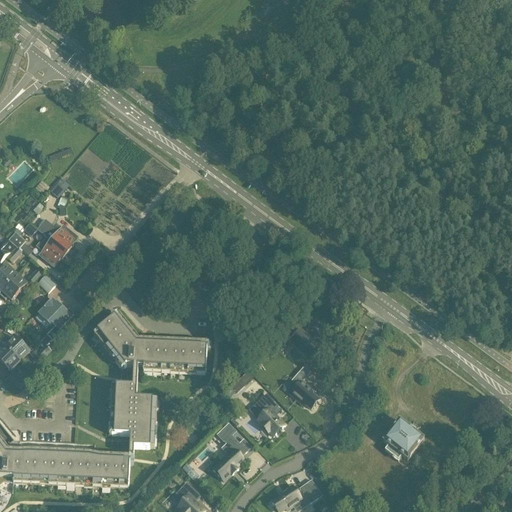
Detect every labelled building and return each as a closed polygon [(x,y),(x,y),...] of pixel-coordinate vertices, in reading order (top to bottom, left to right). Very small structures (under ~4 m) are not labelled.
[(6,169),(11,163),(8,160),(3,165),(6,169)] [(62,181),(51,193),(58,200),(69,187),(62,181)] [(40,244),(37,249),(40,251),(41,250),(44,252),(41,256),(40,258),(54,269),(60,261),(62,262),(66,256),(72,249),(71,247),(77,239),(64,228),(62,231),(55,226),(54,228),(46,222),(38,232),(47,239),(42,246),(40,244)] [(30,226),(25,232),(32,238),(37,232),(30,226)] [(19,251),(26,244),(16,235),(9,243),(19,251)] [(0,264),(14,251),(6,242),(1,246),(0,244),(0,264)] [(13,265),(22,255),(17,250),(7,260),(13,265)] [(0,295),(17,277),(7,268),(0,275),(0,295)] [(34,286),(45,273),(40,268),(28,281),(34,286)] [(48,296),(58,285),(48,276),(38,286),(48,296)] [(12,302),(27,286),(17,277),(0,295),(0,296),(5,302),(8,299),(12,302)] [(40,345),(44,350),(39,355),(44,360),(52,353),(47,348),(52,342),(53,343),(61,335),(59,332),(73,318),(73,315),(70,312),(67,311),(65,313),(53,302),(40,316),(50,326),(52,325),(56,328),(47,337),(40,345)] [(117,318),(96,335),(122,367),(134,368),(133,381),(133,385),(133,389),(114,388),(112,437),(131,438),(130,461),(134,462),(134,450),(153,451),(155,402),(137,401),(138,372),(206,375),(207,348),(138,344),(117,318)] [(300,330),(289,342),(311,361),(322,349),(300,330)] [(30,354),(14,338),(11,342),(8,339),(2,345),(20,363),(30,354)] [(0,361),(11,373),(20,363),(2,345),(0,346),(0,361)] [(36,352),(30,357),(39,368),(45,363),(36,352)] [(21,391),(25,386),(12,375),(8,380),(21,391)] [(247,375),(241,381),(246,386),(252,381),(247,375)] [(303,385),(292,397),(310,413),(311,411),(319,418),(327,409),(317,400),(318,398),(303,385)] [(266,396),(254,407),(263,417),(258,422),(262,427),(262,428),(268,435),(269,434),(274,439),(285,428),(275,418),(281,412),(266,396)] [(407,463),(424,442),(400,422),(383,443),(388,447),(384,453),(398,464),(403,459),(407,463)] [(228,458),(213,472),(224,484),(231,477),(232,478),(239,472),(237,469),(244,462),(241,459),(247,454),(240,446),(232,438),(236,434),(229,426),(217,437),(224,444),(225,444),(226,445),(221,450),(228,458)] [(0,488),(4,485),(14,486),(14,484),(128,489),(130,461),(94,460),(8,456),(0,445),(0,488)] [(187,485),(176,496),(183,503),(178,509),(180,511),(203,511),(195,504),(201,498),(187,485)] [(281,499),(272,505),(277,511),(283,511),(286,510),(286,511),(293,508),(306,499),(310,506),(322,498),(318,492),(313,495),(307,486),(299,491),(300,493),(297,495),(293,489),(280,498),(281,499)] [(501,500),(497,504),(501,508),(505,504),(501,500)]
